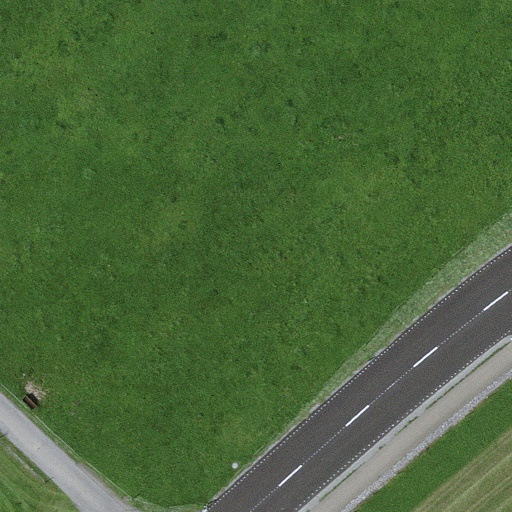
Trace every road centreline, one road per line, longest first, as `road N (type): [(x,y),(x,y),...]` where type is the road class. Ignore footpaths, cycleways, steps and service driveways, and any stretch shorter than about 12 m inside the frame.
road 1 (tertiary): [(256,511),(511,292)]
road 2 (unclassified): [(0,416),(108,511)]
